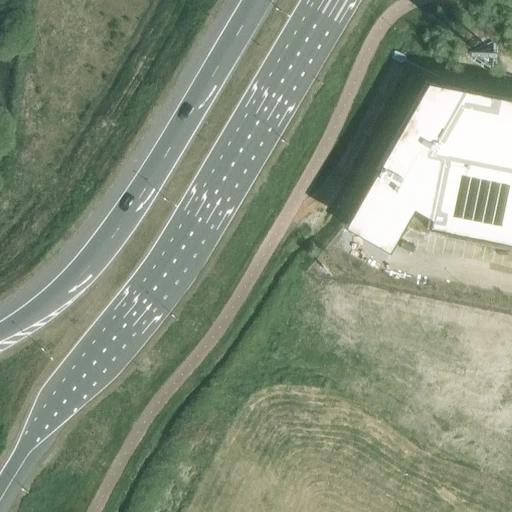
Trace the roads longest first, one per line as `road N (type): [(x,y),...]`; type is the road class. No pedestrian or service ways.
road 1 (motorway): [(0,484),(23,444),(163,277),(328,0)]
road 2 (motorway): [(257,0),(101,244),(43,303),(0,331)]
